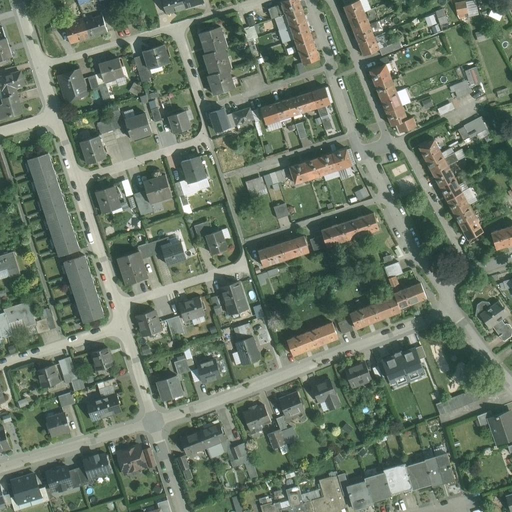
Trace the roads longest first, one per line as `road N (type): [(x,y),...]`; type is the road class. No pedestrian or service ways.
road 1 (residential): [(154,422),(452,309)]
road 2 (residential): [(306,0),(364,162),(435,287)]
road 3 (residential): [(39,67),(259,0)]
road 4 (residential): [(54,117),(123,323)]
road 5 (residential): [(0,468),(154,422)]
road 6 (residential): [(0,364),(123,323)]
